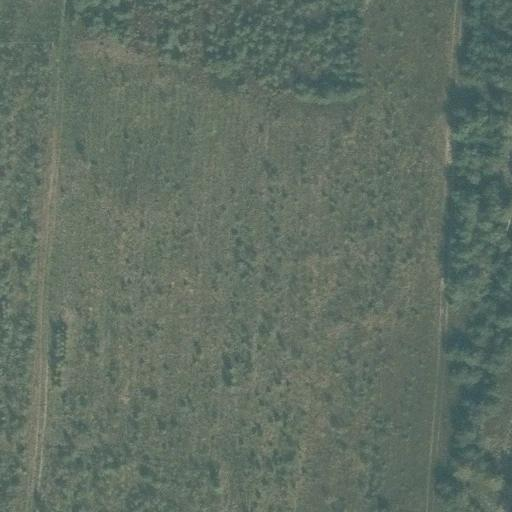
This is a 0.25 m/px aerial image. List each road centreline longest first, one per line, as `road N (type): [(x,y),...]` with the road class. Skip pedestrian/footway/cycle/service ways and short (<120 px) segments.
road 1 (track): [(53,0),(19,511)]
road 2 (track): [(464,0),(433,511)]
